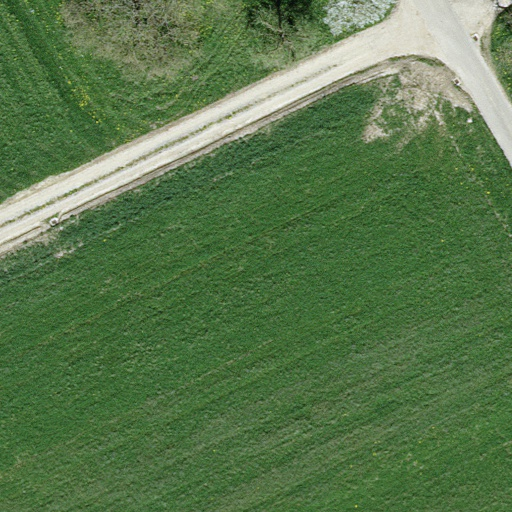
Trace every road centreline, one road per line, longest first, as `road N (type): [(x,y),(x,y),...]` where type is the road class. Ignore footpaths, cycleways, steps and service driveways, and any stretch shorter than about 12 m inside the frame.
road 1 (track): [(489,0),(0,225)]
road 2 (track): [(431,0),(511,148)]
